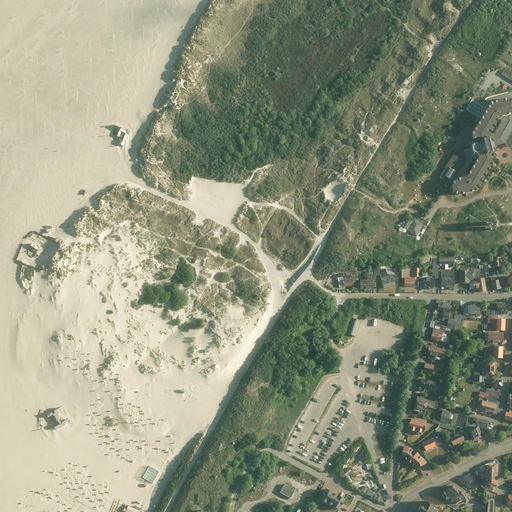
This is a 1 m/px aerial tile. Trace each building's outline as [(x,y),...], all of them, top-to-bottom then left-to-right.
[(511,73),(505,70),(502,75),(511,81),(511,73)] [(511,145),(511,104),(508,99),(489,103),(470,134),(472,143),(473,145),(470,149),(458,152),(444,173),(443,176),(444,179),(448,181),(451,183),(449,186),(451,192),(457,195),(476,191),(494,158),(491,151),(493,146),(503,144),(511,148),(511,145)] [(124,132),(122,134),(126,137),(123,142),(127,144),(131,139),(128,137),(129,135),(124,132)] [(408,229),(418,235),(426,223),(415,217),(408,229)] [(448,267),(456,267),(456,255),(440,255),(440,263),(448,263),(448,267)] [(504,256),(496,257),(496,266),(505,266),(504,256)] [(461,268),(461,283),(470,283),(470,279),(474,279),(473,267),(461,268)] [(338,277),(343,276),(354,275),(353,269),(337,271),(338,277)] [(409,269),(402,269),(402,276),(406,276),(405,285),(416,285),(416,276),(409,275),(409,269)] [(343,276),(344,285),(355,283),(354,275),(343,276)] [(397,275),(383,278),(385,287),(397,284),(396,279),(398,278),(397,275)] [(435,276),(423,276),(423,286),(435,286),(435,276)] [(441,288),(455,288),(455,277),(442,277),(441,288)] [(480,292),(488,291),(486,278),(472,280),(473,289),(480,289),(480,292)] [(375,288),(375,279),(361,279),(362,288),(363,289),(365,289),(366,288),(375,288)] [(501,279),(492,280),(493,290),(502,288),(501,279)] [(453,304),(438,301),(436,309),(446,311),(451,312),(453,304)] [(482,303),(464,303),(464,313),(477,314),(477,316),(481,316),(482,303)] [(505,318),(498,318),(498,313),(495,313),(488,314),(488,323),(492,323),(492,328),(497,328),(496,330),(505,330),(505,318)] [(457,318),(454,330),(453,335),(459,336),(462,319),(466,319),(467,316),(457,314),(457,318)] [(443,321),(437,320),(436,329),(444,331),(448,331),(448,329),(454,330),(457,318),(444,316),(443,321)] [(357,335),(361,319),(353,317),(348,333),(357,335)] [(436,329),(434,328),(432,339),(447,342),(448,337),(446,337),(447,334),(443,333),(444,331),(436,329)] [(505,331),(485,331),(485,341),(504,342),(505,331)] [(447,348),(430,345),(428,354),(445,358),(447,348)] [(503,346),(496,345),(496,348),(491,348),(490,357),(503,358),(503,346)] [(436,364),(426,361),(424,371),(433,373),(436,364)] [(496,361),(486,361),(485,375),(496,376),(496,361)] [(457,375),(456,377),(461,379),(463,373),(454,370),(453,374),(457,375)] [(433,379),(422,377),(420,386),(431,388),(433,379)] [(499,400),(501,392),(487,389),(486,391),(480,390),(478,396),(499,400)] [(440,401),(417,396),(414,411),(427,414),(429,405),(438,407),(440,401)] [(498,403),(483,399),(480,410),(487,412),(488,410),(496,412),(498,403)] [(452,412),(443,409),(440,420),(449,423),(450,418),(452,413),(452,412)] [(459,413),(455,412),(455,413),(452,413),(450,418),(454,419),(453,423),(456,424),(459,413)] [(469,416),(459,413),(456,424),(466,427),(468,421),(469,416)] [(408,431),(424,435),(427,423),(410,419),(408,431)] [(489,423),(477,420),(478,422),(480,425),(480,427),(488,428),(489,423)] [(468,421),(466,427),(468,432),(471,431),(470,429),(480,425),(478,422),(472,424),(468,421)] [(480,427),(480,425),(470,429),(471,431),(475,441),(485,437),(480,427)] [(462,431),(450,437),(454,446),(466,440),(462,431)] [(439,434),(422,442),(426,452),(444,444),(439,434)] [(410,449),(404,447),(401,457),(404,458),(407,461),(411,464),(415,467),(416,469),(425,463),(422,459),(418,456),(414,453),(410,449)] [(498,485),(498,461),(496,459),(478,467),(480,471),(484,470),(485,470),(485,481),(471,473),(457,479),(467,486),(468,485),(474,489),(478,485),(486,489),(492,491),(495,485),(498,485)] [(290,498),(295,490),(284,484),(280,492),(290,498)] [(456,502),(465,498),(466,501),(469,499),(467,494),(464,495),(462,491),(458,493),(454,485),(443,491),(444,493),(442,494),(444,498),(446,497),(449,502),(452,500),(453,502),(455,501),(456,502)] [(335,493),(324,487),(321,493),(318,498),(340,509),(343,504),(346,499),(335,493)] [(377,494),(364,487),(361,492),(379,502),(381,498),(376,495),(377,494)] [(495,511),(496,493),(492,491),(486,489),(485,511),(495,511)] [(425,500),(418,511),(434,511),(437,507),(425,500)]
